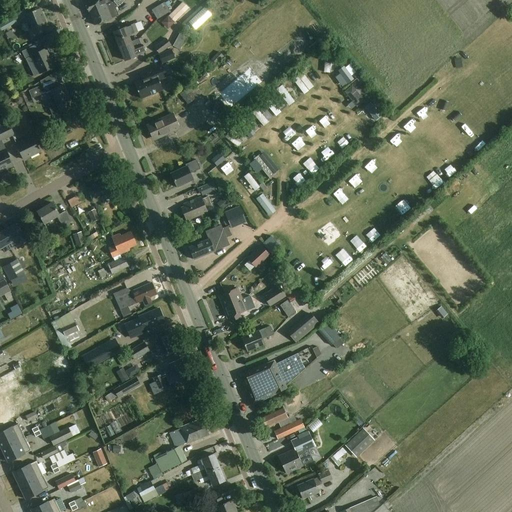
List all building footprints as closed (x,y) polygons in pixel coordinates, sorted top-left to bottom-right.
[(123,0),(92,0),(85,3),(89,12),(95,25),(112,18),(119,14),(114,4),(116,3),(118,5),(123,0)] [(189,8),(183,1),(162,22),(168,29),(189,8)] [(170,11),(165,2),(152,10),(157,19),(170,11)] [(205,7),(189,22),(196,29),(212,14),(205,7)] [(49,28),(41,8),(27,14),(35,34),(49,28)] [(17,22),(14,17),(0,24),(0,27),(1,31),(17,22)] [(120,46),(131,42),(129,35),(137,32),(134,24),(125,28),(125,27),(114,32),(120,46)] [(180,34),(173,46),(181,50),(187,37),(180,34)] [(171,45),(166,38),(154,47),(159,54),(171,45)] [(131,42),(120,46),(125,60),(136,56),(145,52),(142,44),(134,48),(131,42)] [(39,52),(35,44),(22,51),(26,59),(32,56),(40,73),(54,67),(50,59),(48,56),(50,55),(46,48),(39,52)] [(175,58),(171,49),(158,55),(162,64),(175,58)] [(31,61),(25,63),(33,81),(38,78),(31,61)] [(150,94),(152,95),(156,94),(157,91),(163,89),(159,79),(167,76),(163,65),(141,74),(143,80),(134,83),(140,98),(150,94)] [(337,88),(348,81),(345,75),(333,82),(337,88)] [(351,99),(358,93),(357,91),(364,85),(359,79),(345,91),(351,99)] [(58,87),(55,82),(43,87),(45,93),(51,90),(59,112),(73,106),(64,85),(58,87)] [(202,93),(195,84),(189,88),(196,98),(202,93)] [(285,90),(290,97),(295,93),(290,87),(285,90)] [(42,94),(40,88),(32,91),(34,98),(42,94)] [(196,98),(189,89),(180,95),(187,104),(196,98)] [(358,93),(351,99),(357,106),(364,100),(358,93)] [(237,106),(229,95),(214,107),(222,118),(237,106)] [(180,128),(173,113),(147,125),(154,140),(180,128)] [(263,132),(268,128),(262,120),(257,124),(263,132)] [(14,133),(8,122),(0,126),(0,170),(13,164),(1,140),(14,133)] [(40,151),(33,136),(17,144),(24,159),(40,151)] [(226,159),(220,153),(211,160),(217,167),(226,159)] [(270,162),(264,155),(258,159),(264,167),(270,162)] [(10,166),(0,170),(0,177),(13,171),(10,166)] [(188,167),(187,166),(171,173),(177,187),(193,179),(190,173),(193,171),(191,166),(188,167)] [(115,190),(110,179),(89,188),(94,201),(114,193),(113,191),(115,190)] [(219,193),(214,181),(197,188),(199,193),(201,192),(203,195),(210,192),(212,196),(219,193)] [(203,199),(201,196),(184,203),(185,206),(182,207),(187,219),(189,218),(189,220),(208,212),(207,210),(213,208),(208,197),(203,199)] [(72,211),(83,206),(79,199),(69,204),(72,211)] [(60,214),(52,202),(37,211),(45,224),(57,216),(63,226),(72,221),(66,210),(60,214)] [(247,222),(240,206),(221,214),(226,225),(230,224),(232,229),(247,222)] [(100,219),(95,209),(88,212),(93,222),(100,219)] [(22,235),(16,224),(0,233),(0,248),(2,247),(5,252),(11,248),(8,243),(22,235)] [(223,228),(222,224),(206,231),(209,239),(189,247),(195,259),(230,244),(227,237),(232,234),(228,226),(223,228)] [(137,245),(131,231),(121,235),(120,233),(112,237),(116,245),(109,247),(113,257),(130,250),(129,248),(137,245)] [(85,243),(82,232),(73,234),(76,246),(85,243)] [(269,255),(261,245),(247,257),(255,267),(269,255)] [(108,263),(112,274),(129,267),(124,256),(108,263)] [(25,273),(17,259),(3,267),(10,281),(25,273)] [(103,274),(97,275),(100,284),(106,282),(103,274)] [(354,282),(363,291),(371,284),(362,275),(354,282)] [(5,279),(0,281),(0,295),(1,296),(11,291),(5,279)] [(132,291),(133,294),(130,296),(126,286),(113,292),(121,310),(143,301),(145,305),(152,302),(150,297),(157,294),(152,282),(132,291)] [(285,293),(278,283),(264,294),(271,304),(285,293)] [(219,295),(224,306),(242,298),(238,287),(231,290),(229,286),(224,288),(226,292),(219,295)] [(247,310),(242,298),(224,306),(228,317),(235,315),(237,319),(242,317),(240,312),(247,310)] [(296,312),(288,300),(281,305),(289,317),(296,312)] [(132,314),(129,307),(121,310),(124,317),(132,314)] [(125,323),(131,337),(151,329),(150,326),(165,320),(160,308),(150,312),(151,313),(148,314),(145,315),(125,323)] [(320,323),(312,313),(288,333),(296,342),(320,323)] [(80,330),(72,314),(52,322),(64,351),(71,348),(69,343),(81,338),(78,331),(80,330)] [(332,346),(341,338),(327,321),(318,329),(332,346)] [(274,334),(271,325),(242,337),(247,351),(265,344),(262,338),(274,334)] [(179,350),(173,333),(161,337),(162,339),(155,342),(159,352),(153,355),(155,361),(162,358),(162,357),(168,354),(179,350)] [(99,351),(83,360),(87,369),(103,360),(119,351),(115,342),(99,351)] [(150,351),(144,342),(129,351),(135,360),(150,351)] [(275,360),(262,365),(241,374),(253,404),(275,393),(288,388),(287,386),(307,370),(298,353),(276,363),(275,360)] [(190,376),(182,357),(169,363),(170,366),(167,368),(168,370),(165,372),(170,384),(190,376)] [(12,374),(26,370),(23,358),(8,362),(12,374)] [(167,385),(162,374),(153,377),(158,389),(167,385)] [(141,384),(136,376),(114,389),(118,398),(141,384)] [(15,395),(18,405),(27,402),(23,392),(15,395)] [(291,424),(282,406),(261,416),(264,421),(263,423),(264,425),(266,425),(266,427),(279,421),(282,428),(275,431),(278,439),(304,427),(301,419),(291,424)] [(27,416),(24,411),(13,417),(16,422),(27,416)] [(209,434),(203,418),(181,427),(181,429),(176,431),(181,444),(187,441),(187,443),(209,434)] [(322,418),(316,423),(322,430),(329,425),(322,418)] [(56,422),(41,430),(45,438),(50,436),(60,431),(56,422)] [(0,444),(2,448),(3,448),(19,440),(25,437),(19,424),(0,432),(0,444)] [(73,436),(69,427),(60,431),(50,436),(54,445),(73,436)] [(375,440),(364,428),(345,445),(357,457),(375,440)] [(326,440),(321,431),(310,436),(308,432),(291,440),(295,448),(279,456),(286,473),(303,465),(302,464),(309,461),(305,452),(315,447),(315,446),(326,440)] [(3,448),(2,448),(9,462),(9,461),(31,451),(25,437),(19,440),(3,448)] [(67,445),(65,441),(56,445),(59,453),(47,458),(50,464),(56,462),(58,467),(70,461),(63,447),(67,445)] [(215,449),(219,458),(231,453),(228,444),(215,449)] [(58,452),(55,445),(39,454),(42,461),(58,452)] [(187,461),(180,446),(155,458),(162,473),(187,461)] [(346,452),(342,448),(331,457),(339,466),(342,463),(338,459),(346,452)] [(192,474),(193,478),(220,467),(214,454),(202,458),(204,463),(190,469),(192,474)] [(14,471),(13,472),(20,485),(21,485),(37,477),(43,475),(36,461),(14,472),(14,471)] [(225,480),(220,467),(193,478),(195,481),(209,475),(213,485),(225,480)] [(332,478),(328,470),(318,474),(319,476),(297,485),(303,498),(319,491),(317,485),(332,478)] [(376,470),(367,478),(374,486),(383,477),(376,470)] [(80,479),(76,471),(55,481),(59,489),(80,479)] [(21,485),(20,485),(27,499),(49,488),(43,475),(37,477),(21,485)] [(78,481),(68,486),(71,493),(81,488),(78,481)] [(158,481),(152,485),(157,493),(163,489),(158,481)] [(331,481),(319,485),(321,490),(333,486),(331,481)] [(353,486),(345,490),(348,496),(344,498),(347,503),(359,498),(353,486)] [(200,494),(198,488),(183,494),(185,500),(200,494)] [(5,494),(11,510),(21,505),(15,490),(5,494)] [(371,511),(380,503),(377,496),(341,511),(371,511)] [(237,511),(233,500),(225,503),(223,497),(209,502),(212,510),(215,509),(216,511),(237,511)] [(32,509),(31,509),(32,511),(60,511),(61,511),(55,499),(32,509)]
